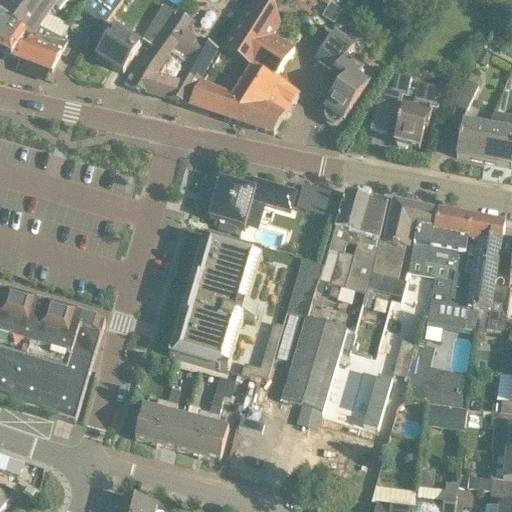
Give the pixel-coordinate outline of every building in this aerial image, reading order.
[(9,0),(0,13),(0,22),(33,46),(38,39),(43,42),(46,35),(39,32),(54,8),(59,12),(68,0),(9,0)] [(117,3),(120,0),(119,0),(89,0),(82,11),(104,27),(120,6),(117,3)] [(274,86),(282,73),(294,55),(273,41),(280,30),(275,12),(256,0),(221,54),(254,75),(236,105),(234,104),(222,122),(273,139),(287,118),(298,101),(274,86)] [(342,14),(331,7),(322,20),(334,27),(342,14)] [(156,47),(178,13),(173,10),(171,14),(164,10),(163,9),(142,43),(154,50),(156,47)] [(154,51),(140,70),(143,72),(130,92),(187,110),(199,89),(218,56),(187,38),(193,29),(176,18),(162,39),(156,47),(154,50),(154,51)] [(0,54),(8,59),(52,76),(53,75),(52,74),(67,46),(46,35),(43,42),(38,39),(33,46),(0,22),(0,54)] [(96,26),(86,39),(93,44),(102,30),(96,26)] [(104,27),(106,29),(95,46),(102,50),(95,61),(121,77),(138,47),(104,27)] [(355,49),(336,35),(315,65),(333,77),(344,62),(346,63),(355,49)] [(491,59),(482,54),(475,66),(485,71),(491,59)] [(343,126),(368,90),(357,82),(362,74),(346,63),(344,62),(333,77),(326,88),(337,95),(324,113),(326,114),(325,115),(324,117),(324,119),(324,120),(324,122),(324,124),(325,125),(326,127),(327,128),(329,129),(330,130),(332,130),(334,130),(335,130),(337,130),(338,129),(340,128),(341,127),(342,125),(343,126)] [(394,147),(418,154),(423,133),(426,134),(430,115),(431,111),(437,113),(441,95),(418,89),(417,95),(408,93),(410,83),(394,79),(390,94),(386,92),(381,108),(377,107),(371,133),(385,137),(389,122),(399,125),(394,147)] [(466,115),(478,91),(466,85),(454,109),(466,115)] [(212,95),(199,89),(189,111),(206,117),(212,95)] [(483,167),(489,133),(462,128),(455,162),(483,167)] [(511,136),(489,133),(483,167),(511,173),(511,167),(511,136)] [(297,196),(252,184),(250,193),(219,185),(209,224),(221,227),(219,233),(234,238),(236,232),(245,234),(254,204),(291,214),(297,196)] [(298,212),(327,219),(332,196),(303,189),(298,212)] [(307,323),(318,285),(366,300),(372,278),(387,212),(387,211),(345,199),(325,272),(302,265),(286,317),(307,323)] [(433,240),(439,217),(437,216),(394,206),(393,213),(387,212),(372,278),(398,284),(406,253),(410,254),(414,236),(432,240),(433,240)] [(430,252),(457,257),(458,257),(466,258),(472,223),(439,217),(433,240),(432,240),(430,252)] [(498,265),(499,265),(505,229),(472,223),(466,258),(458,257),(449,312),(467,315),(464,335),(486,337),(494,290),(498,265)] [(262,260),(255,258),(204,243),(169,359),(220,375),(228,377),(228,374),(227,374),(227,376),(220,374),(234,328),(240,330),(239,332),(241,332),(243,324),(255,328),(259,316),(246,312),(249,305),(248,304),(247,306),(241,305),(254,259),(260,261),(260,262),(261,263),(262,260)] [(511,282),(511,265),(499,265),(498,265),(494,290),(504,292),(509,293),(510,282),(511,282)] [(0,407),(77,430),(92,378),(106,330),(0,298),(0,407)] [(307,324),(307,323),(286,317),(286,318),(305,324),(281,406),(301,412),(321,417),(346,335),(307,324)] [(267,385),(283,331),(274,329),(260,374),(244,369),(241,380),(249,383),(250,380),(267,385)] [(410,368),(415,349),(402,346),(393,381),(405,384),(410,368)] [(470,383),(437,375),(410,368),(405,384),(410,385),(404,407),(451,413),(466,415),(470,383)] [(511,379),(500,378),(496,404),(501,406),(501,409),(500,418),(511,420),(511,379)] [(392,384),(377,380),(363,429),(378,434),(392,384)] [(177,455),(186,422),(175,419),(181,396),(170,394),(167,407),(156,449),(177,455)] [(214,401),(209,418),(198,460),(220,466),(228,433),(216,430),(223,403),(214,401)] [(156,449),(167,407),(157,404),(155,414),(143,412),(135,444),(156,449)] [(501,409),(492,408),(491,417),(500,418),(501,409)] [(451,413),(448,433),(464,435),(466,415),(451,413)] [(198,460),(209,418),(199,415),(197,425),(186,422),(177,455),(198,460)] [(511,420),(500,418),(491,417),(489,431),(494,431),(491,457),(493,457),(505,458),(511,458),(511,420)] [(0,471),(22,479),(27,465),(0,456),(0,471)] [(511,458),(505,458),(493,457),(490,484),(468,481),(467,495),(473,495),(490,497),(490,496),(511,498),(511,458)] [(454,511),(456,498),(457,489),(445,488),(442,511),(454,511)] [(0,511),(9,499),(0,492),(0,511)] [(455,509),(463,510),(471,511),(473,495),(467,495),(457,493),(455,509)] [(416,507),(417,496),(384,494),(383,506),(416,507)] [(511,511),(511,498),(490,496),(490,497),(489,509),(499,510),(499,511),(511,511)] [(33,511),(36,508),(26,501),(17,511),(33,511)] [(121,511),(156,511),(157,511),(124,503),(121,511)]
